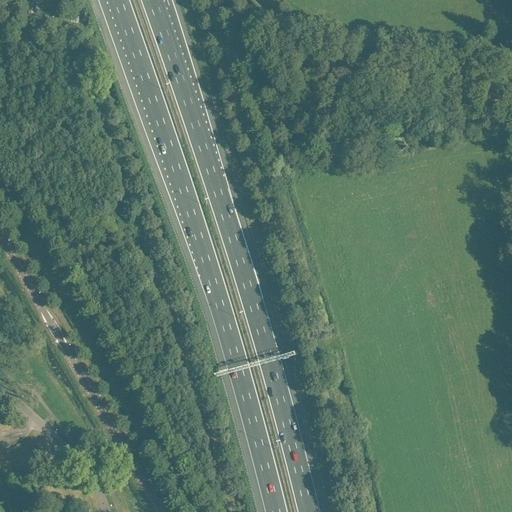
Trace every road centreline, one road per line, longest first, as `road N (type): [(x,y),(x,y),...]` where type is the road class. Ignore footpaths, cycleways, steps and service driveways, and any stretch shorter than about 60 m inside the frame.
road 1 (motorway): [(117,0),(210,271),(276,511)]
road 2 (motorway): [(309,511),(152,0)]
road 3 (unclassified): [(357,511),(325,375),(214,0)]
road 4 (tertiary): [(161,511),(0,236)]
road 5 (track): [(231,52),(511,99)]
road 6 (unclassified): [(105,511),(81,467),(0,386)]
